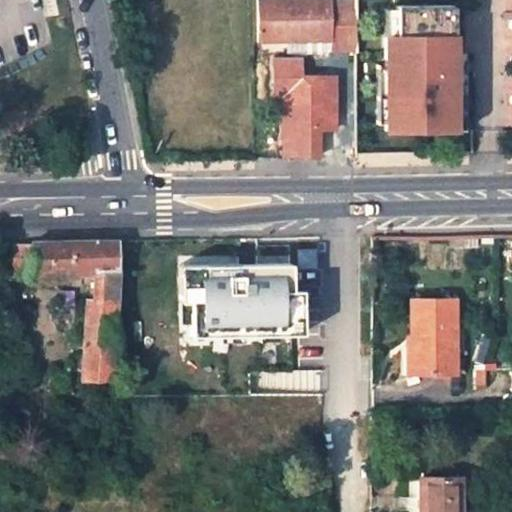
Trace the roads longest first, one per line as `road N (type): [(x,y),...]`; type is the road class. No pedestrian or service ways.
road 1 (residential): [(335,201),(337,511)]
road 2 (secondary): [(335,201),(122,203)]
road 3 (residential): [(122,203),(82,0)]
road 4 (secondary): [(511,195),(335,201)]
road 5 (secondary): [(122,203),(0,206)]
